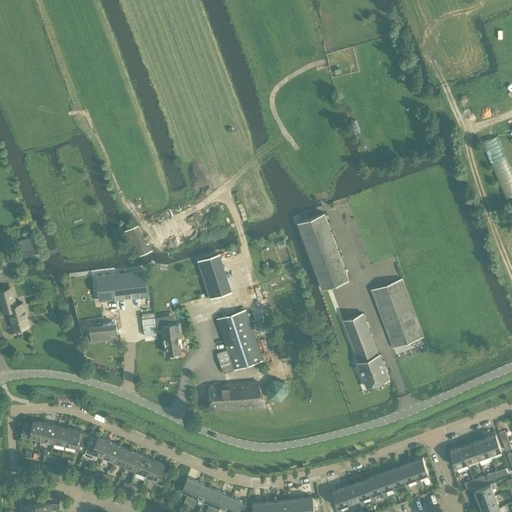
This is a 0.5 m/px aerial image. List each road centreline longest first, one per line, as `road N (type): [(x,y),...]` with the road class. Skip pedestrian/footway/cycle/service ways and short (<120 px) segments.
road 1 (residential): [(432,435),(316,473),(250,483),(72,411),(13,412),(14,470),(58,487)]
road 2 (tertiary): [(511,366),(378,423),(266,447),(218,436),(83,380),(1,378)]
road 3 (track): [(394,272),(361,285),(332,207),(295,221),(366,389),(395,378)]
road 4 (track): [(0,96),(86,114),(125,200)]
road 5 (track): [(45,0),(86,114)]
